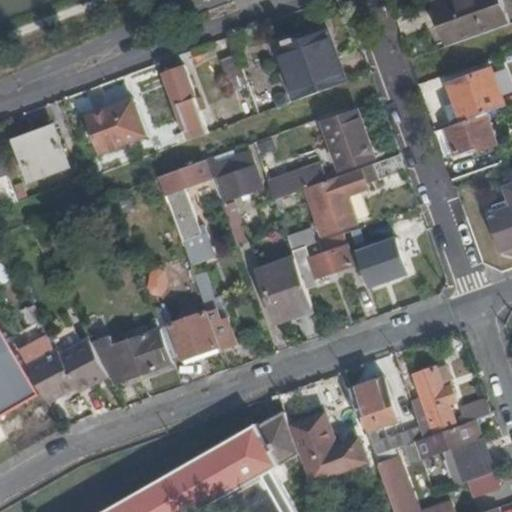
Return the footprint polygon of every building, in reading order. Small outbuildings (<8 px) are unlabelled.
[(447,0),(435,4),(449,47),(509,25),(511,24),(503,0),(447,0)] [(511,0),(503,0),(511,24),(511,0)] [(302,99),(348,83),(327,30),(279,47),(298,101),(302,99)] [(254,97),(238,55),(223,62),(239,103),(254,97)] [(191,131),(195,138),(209,133),(185,67),(169,73),(185,118),(181,119),(186,133),(191,131)] [(487,113),(497,109),(507,106),(493,69),(450,84),(464,121),(487,113)] [(88,114),(103,152),(149,135),(134,96),(88,114)] [(346,110),(324,118),(343,169),(377,157),(360,110),(349,114),(346,110)] [(464,121),(447,127),(456,153),(478,146),(479,151),(498,144),(487,113),(464,121)] [(20,143),(33,180),(71,167),(58,131),(20,143)] [(214,158),(208,160),(214,176),(220,174),(229,200),(265,187),(252,153),(217,165),(214,158)] [(381,179),(407,170),(401,154),(375,164),(381,179)] [(208,160),(161,177),(185,243),(205,236),(187,187),(214,177),(214,176),(208,160)] [(366,185),(381,179),(375,164),(361,169),(366,185)] [(290,177),(295,192),(306,188),(328,180),(323,165),(290,177)] [(328,180),(306,188),(325,235),(359,223),(350,199),(347,192),(352,190),(366,185),(361,169),(328,180)] [(214,177),(223,202),(229,200),(220,174),(214,176),(214,177)] [(270,184),(276,199),(289,194),(295,192),(290,177),(270,184)] [(503,250),(511,246),(511,185),(511,186),(507,188),(511,201),(511,206),(496,212),(491,214),(503,250)] [(495,207),(496,212),(511,206),(511,201),(495,207)] [(225,206),(234,231),(244,226),(235,203),(225,206)] [(294,251),(297,258),(308,289),(320,284),(318,278),(355,264),(344,235),(322,243),(326,254),(317,257),(315,251),(309,254),(307,247),(294,251)] [(307,239),(292,244),(294,251),(307,247),(310,246),(307,239)] [(398,239),(359,253),(372,288),(411,274),(398,239)] [(0,286),(14,281),(3,252),(0,252),(0,286)] [(188,274),(196,271),(190,255),(182,258),(188,274)] [(280,320),(315,307),(308,289),(297,258),(263,270),(280,320)] [(146,274),(155,297),(174,290),(165,267),(146,274)] [(164,331),(175,362),(186,358),(189,364),(208,357),(206,351),(220,346),(208,313),(210,312),(204,296),(198,277),(196,271),(188,274),(193,286),(202,313),(174,324),(175,326),(164,331)] [(210,312),(224,351),(240,346),(229,318),(224,320),(207,274),(198,277),(204,296),(210,312)] [(0,325),(0,444),(28,428),(20,416),(2,427),(0,422),(0,416),(40,393),(0,325)] [(112,377),(115,384),(175,362),(164,331),(163,330),(115,347),(111,336),(94,343),(112,377)] [(25,361),(46,395),(77,384),(80,388),(112,377),(94,343),(92,341),(60,353),(57,349),(25,360),(25,361)] [(446,366),(437,369),(445,390),(452,387),(446,366)] [(425,398),(413,402),(423,429),(426,438),(435,435),(476,421),(494,415),(488,398),(463,407),(465,416),(457,420),(451,405),(458,402),(452,387),(445,390),(437,369),(417,375),(425,398)] [(385,379),(353,391),(371,440),(376,456),(417,441),(426,438),(423,429),(389,441),(381,443),(376,430),(385,427),(401,421),(385,379)] [(292,428),(286,413),(260,427),(258,424),(183,467),(103,511),(199,511),(250,483),(266,474),(275,489),(287,511),(304,511),(290,484),(301,478),(293,458),(301,453),(300,450),(292,428)] [(327,415),(292,428),(300,450),(301,453),(304,462),(313,459),(320,477),(368,460),(361,440),(338,448),(327,415)] [(426,438),(417,441),(424,460),(447,452),(459,485),(471,481),(494,472),(476,421),(435,435),(426,438)] [(389,441),(385,427),(376,430),(381,443),(389,441)] [(453,511),(451,505),(430,511),(422,511),(403,457),(380,466),(388,489),(391,498),(396,511),(453,511)] [(500,488),(494,472),(471,481),(476,497),(500,488)] [(266,474),(250,483),(266,511),(287,511),(275,489),(266,474)] [(362,498),(365,507),(391,498),(388,489),(362,498)]
